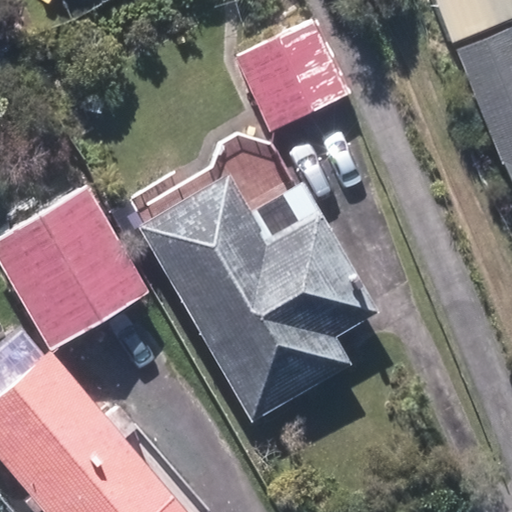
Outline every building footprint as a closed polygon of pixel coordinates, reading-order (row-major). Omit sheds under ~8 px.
[(511,0),(430,0),(511,207),(511,0)] [(313,19),(232,55),(265,129),(345,94),(313,19)] [(343,341),(382,317),(300,179),(267,199),(240,154),(125,223),(247,426),(355,361),(343,341)] [(90,186),(0,235),(0,268),(44,349),(147,292),(90,186)] [(153,511),(172,495),(42,351),(0,389),(0,468),(39,511),(153,511)]
